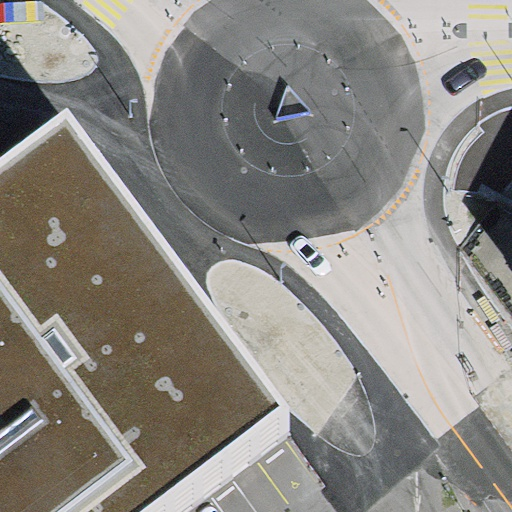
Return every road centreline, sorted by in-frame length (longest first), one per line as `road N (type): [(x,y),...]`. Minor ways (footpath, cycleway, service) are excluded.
road 1 (primary): [(336,196),(511,447)]
road 2 (primary): [(189,93),(198,147),(232,188),(283,206),(336,196)]
road 3 (primary): [(336,196),(362,177),(391,121),(381,59)]
road 4 (secondary): [(511,26),(381,59)]
road 5 (primary): [(276,5),(218,34),(189,93)]
road 6 (primary): [(381,59),(333,13),(276,5)]
road 7 (primary): [(107,0),(189,93)]
